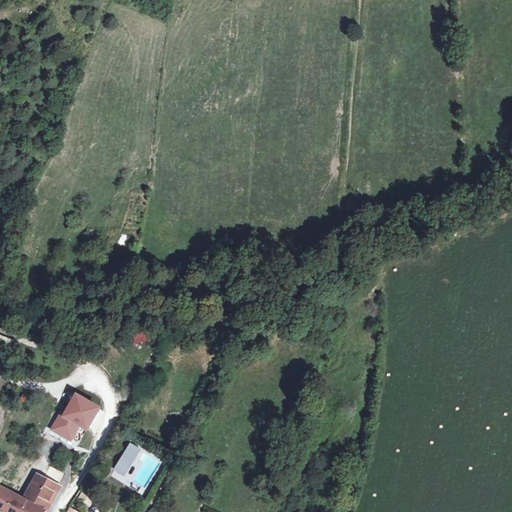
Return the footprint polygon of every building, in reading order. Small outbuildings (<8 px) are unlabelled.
[(144,347),(149,337),(137,331),(132,341),(144,347)] [(38,355),(26,346),(22,350),(33,360),(38,355)] [(66,410),(55,430),(72,440),(81,425),(88,430),(100,409),(78,396),(69,412),(66,410)] [(141,451),(131,446),(116,470),(126,476),(141,451)] [(39,475),(25,500),(45,511),(59,487),(65,473),(51,467),(45,479),(39,475)] [(227,484),(218,479),(212,492),(220,497),(227,484)] [(45,511),(25,500),(14,495),(0,487),(0,511),(5,511),(7,510),(10,511),(45,511)] [(49,511),(62,489),(59,487),(45,511),(49,511)]
